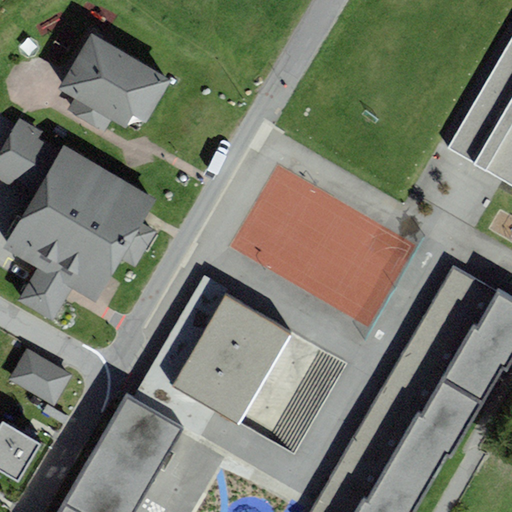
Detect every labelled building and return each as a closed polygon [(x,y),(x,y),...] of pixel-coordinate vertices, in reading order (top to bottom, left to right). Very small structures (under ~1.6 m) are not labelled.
[(172,79),(90,34),(59,90),(75,99),(68,111),(87,122),(106,132),(111,122),(125,130),(133,116),(147,124),(172,79)] [(511,38),(448,150),(511,186),(511,38)] [(158,201),(19,119),(0,151),(0,169),(34,190),(2,244),(42,268),(23,299),(50,315),(69,284),(91,297),(115,258),(140,273),(163,233),(145,222),(158,201)] [(511,360),(511,301),(453,268),(311,511),(415,511),(448,456),(451,458),(503,369),(506,371),(511,360)] [(229,290),(203,275),(141,385),(133,398),(183,427),(195,434),(200,437),(208,424),(215,411),(174,388),(226,296),(229,290)] [(289,332),(226,296),(174,388),(215,411),(237,424),(289,332)] [(72,375),(28,349),(9,380),(54,406),(72,375)] [(133,398),(126,395),(58,511),(134,511),(183,427),(133,398)] [(40,445),(4,423),(0,429),(0,471),(17,482),(40,445)]
